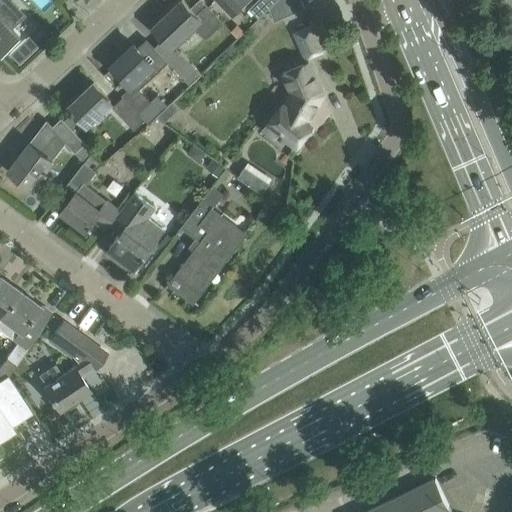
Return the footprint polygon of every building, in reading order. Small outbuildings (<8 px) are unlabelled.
[(0,0),(0,48),(3,51),(21,34),(14,27),(27,15),(12,0),(0,0)] [(206,39),(223,22),(206,5),(197,14),(183,0),(181,0),(153,27),(171,46),(172,46),(175,49),(197,29),(206,39)] [(218,0),(233,15),(242,7),(250,0),(218,0)] [(275,4),(274,3),(271,0),(254,0),(245,9),(257,21),(269,10),(275,4)] [(279,0),(275,4),(269,10),(275,20),(305,8),(301,0),(279,0)] [(293,35),(303,57),(323,49),(313,27),(293,35)] [(135,44),(112,66),(121,76),(130,85),(121,94),(124,96),(142,117),(145,120),(148,124),(157,115),(168,106),(157,94),(151,101),(139,88),(149,79),(143,73),(153,63),(135,44)] [(21,45),(9,56),(18,65),(30,54),(21,45)] [(175,55),(168,61),(190,84),(202,73),(180,50),(178,52),(177,52),(175,55)] [(280,131),(281,132),(297,145),(311,126),(307,123),(323,94),(309,62),(291,70),(283,73),(292,93),(285,105),(283,104),(272,118),(283,127),(280,131)] [(112,101),(108,97),(94,82),(80,95),(78,93),(66,104),(71,110),(70,111),(72,113),(75,110),(88,124),(112,101)] [(124,96),(114,106),(135,130),(145,120),(142,117),(124,96)] [(168,106),(157,115),(165,121),(176,109),(171,103),(168,105),(168,106)] [(93,152),(75,133),(61,118),(53,126),(47,120),(30,142),(9,169),(32,187),(52,161),(41,153),(57,133),(74,153),(85,160),(87,159),(93,152)] [(81,190),(97,171),(84,162),(69,180),(81,190)] [(245,166),(237,177),(262,194),(270,183),(245,166)] [(157,182),(148,175),(143,181),(151,188),(157,182)] [(246,232),(231,220),(214,206),(223,194),(212,185),(200,201),(181,227),(200,242),(165,287),(166,288),(174,277),(196,293),(229,251),(231,252),(246,232)] [(117,237),(110,247),(135,267),(148,251),(154,243),(164,230),(148,218),(149,217),(155,209),(137,190),(121,210),(132,218),(120,233),(119,233),(116,236),(117,237)] [(108,199),(99,209),(76,192),(62,210),(75,221),(73,223),(86,233),(91,227),(92,228),(94,225),(91,223),(94,219),(106,228),(121,209),(108,199)] [(0,317),(19,291),(0,277),(1,275),(0,274),(0,317)] [(33,343),(29,341),(41,325),(32,318),(41,305),(40,304),(39,305),(19,291),(0,317),(0,328),(4,331),(18,342),(7,357),(0,366),(0,370),(7,376),(10,376),(17,364),(33,343)] [(55,363),(39,374),(46,386),(45,387),(51,396),(49,398),(50,401),(53,399),(59,408),(89,389),(79,373),(93,365),(96,367),(106,353),(64,321),(51,339),(72,354),(80,364),(75,367),(63,375),(55,363)] [(24,398),(10,376),(7,376),(0,380),(0,386),(12,405),(24,398)] [(0,410),(0,438),(13,430),(0,410)] [(448,511),(452,511),(436,478),(365,511),(448,511)] [(273,511),(327,511),(354,503),(349,487),(273,511)]
